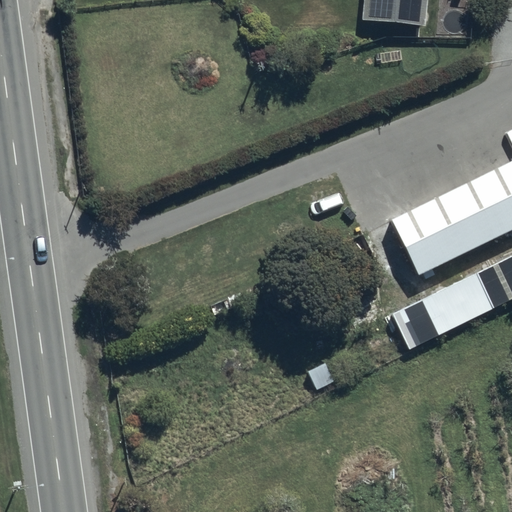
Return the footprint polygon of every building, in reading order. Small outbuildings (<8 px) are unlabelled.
[(361,0),(359,21),(424,27),(426,0),(361,0)] [(510,162),(389,222),(416,278),(421,275),(423,280),(434,275),(432,271),(511,230),(511,163),(511,164),(510,162)] [(511,234),(500,240),(507,253),(511,250),(511,234)] [(493,265),(391,314),(408,350),(510,301),(493,265)] [(332,345),(320,350),(327,363),(349,354),(337,322),(325,326),(332,345)] [(303,370),(280,382),(289,402),(331,380),(323,365),(305,374),(303,370)] [(227,409),(202,417),(208,434),(233,425),(238,438),(256,432),(250,418),(227,409)]
